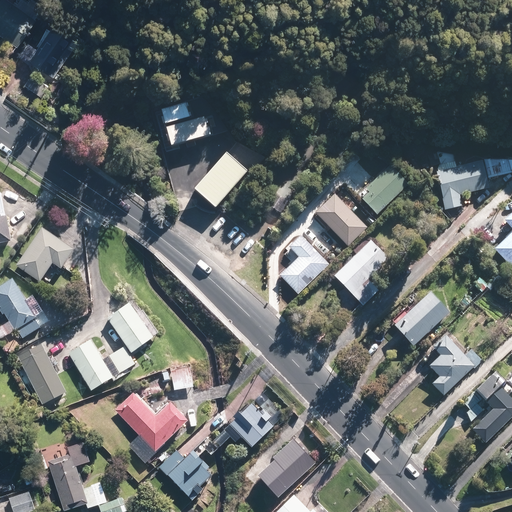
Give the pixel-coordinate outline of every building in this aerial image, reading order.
[(33,20),(5,0),(0,0),(0,1),(0,33),(15,44),(33,20)] [(73,45),(52,30),(32,60),(53,75),(73,45)] [(46,86),(33,77),(27,85),(41,94),(46,86)] [(185,105),(161,111),(164,124),(188,118),(185,105)] [(203,118),(165,130),(171,148),(209,136),(203,118)] [(400,169),(386,154),(362,176),(365,182),(358,188),(368,199),(400,169)] [(215,209),(245,172),(224,155),(193,191),(215,209)] [(507,162),(484,162),(488,178),(510,172),(507,162)] [(481,164),(437,175),(445,209),(460,205),(457,193),(486,186),(481,164)] [(0,242),(8,241),(0,197),(0,196),(0,242)] [(325,198),(316,218),(360,236),(370,213),(340,200),(338,203),(325,198)] [(511,265),(511,216),(506,222),(511,228),(511,233),(495,250),(511,266),(511,265)] [(71,250),(42,231),(19,265),(40,278),(51,261),(60,267),(71,250)] [(385,259),(370,243),(336,276),(364,304),(377,291),(365,279),(385,259)] [(38,326),(12,282),(0,288),(0,302),(20,337),(38,326)] [(446,312),(429,295),(397,326),(414,343),(446,312)] [(127,307),(110,319),(131,350),(149,338),(127,307)] [(22,346),(9,326),(0,331),(0,344),(7,355),(22,346)] [(471,367),(444,339),(434,349),(441,356),(430,366),(441,378),(433,385),(443,394),(471,367)] [(91,344),(71,356),(90,388),(110,376),(91,344)] [(42,349),(21,360),(44,403),(64,392),(42,349)] [(174,391),(193,387),(190,368),(171,372),(174,391)] [(474,429),(485,441),(511,414),(511,402),(497,387),(502,382),(494,375),(477,391),(495,409),(474,429)] [(187,422),(170,403),(155,417),(133,394),(116,411),(140,433),(155,452),(187,422)] [(279,410),(268,398),(260,406),(271,418),(279,410)] [(274,426),(252,404),(229,426),(251,448),(274,426)] [(276,495),(312,462),(295,443),(259,476),(276,495)] [(71,456),(49,463),(65,509),(85,503),(73,466),(87,462),(81,445),(69,449),(71,456)] [(184,459),(177,451),(159,467),(167,475),(184,459)] [(193,452),(168,476),(189,498),(211,476),(205,471),(208,468),(193,452)] [(23,511),(34,508),(29,493),(11,499),(15,511),(23,511)] [(307,511),(292,496),(276,511),(307,511)] [(122,501),(101,507),(102,511),(120,511),(125,511),(122,501)]
